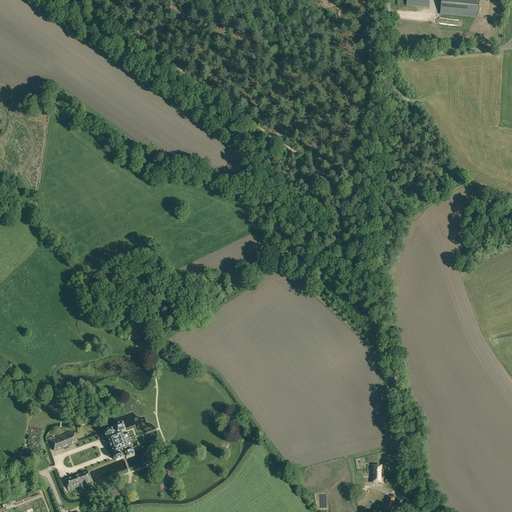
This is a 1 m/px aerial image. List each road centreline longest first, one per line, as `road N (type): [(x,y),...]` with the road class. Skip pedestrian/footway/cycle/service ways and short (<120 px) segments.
road 1 (unclassified): [(418,505),(371,234),(387,0)]
road 2 (track): [(82,0),(354,203)]
